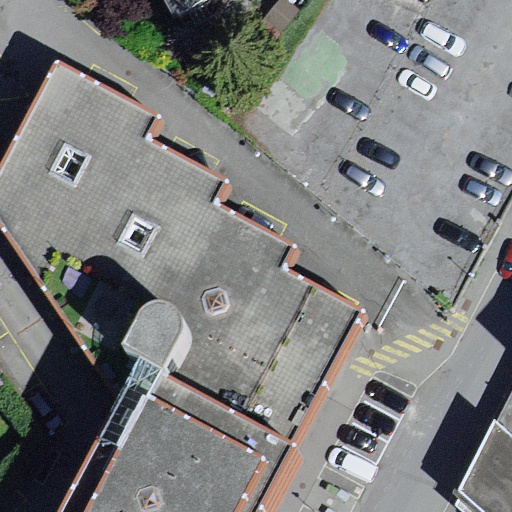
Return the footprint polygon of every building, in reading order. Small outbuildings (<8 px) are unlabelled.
[(167,0),(173,11),(193,0),(167,0)] [(273,39),(299,9),(288,0),(279,0),(258,26),(273,39)] [(157,116),(58,59),(0,164),(0,224),(116,394),(52,511),(274,511),(306,453),(295,447),(363,308),(283,265),(294,244),(215,199),(226,178),(147,134),(157,116)] [(0,375),(0,402),(12,395),(0,375)] [(511,398),(502,419),(511,429),(511,398)] [(511,511),(511,429),(502,419),(467,493),(486,511),(511,511)]
